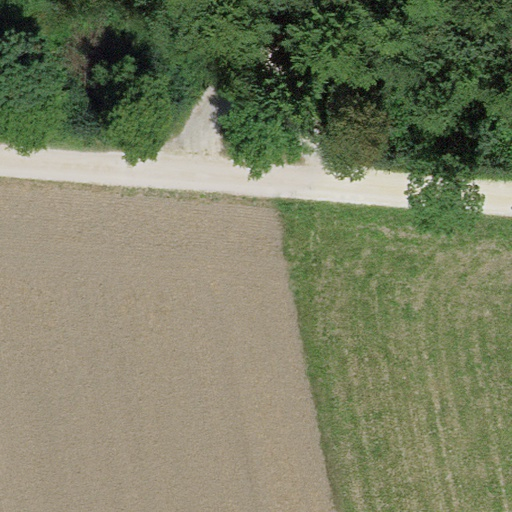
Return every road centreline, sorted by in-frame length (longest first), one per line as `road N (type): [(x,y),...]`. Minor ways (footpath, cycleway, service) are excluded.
road 1 (track): [(0,159),(511,198)]
road 2 (track): [(268,0),(273,81),(354,187)]
road 3 (track): [(273,81),(217,110),(180,171)]
